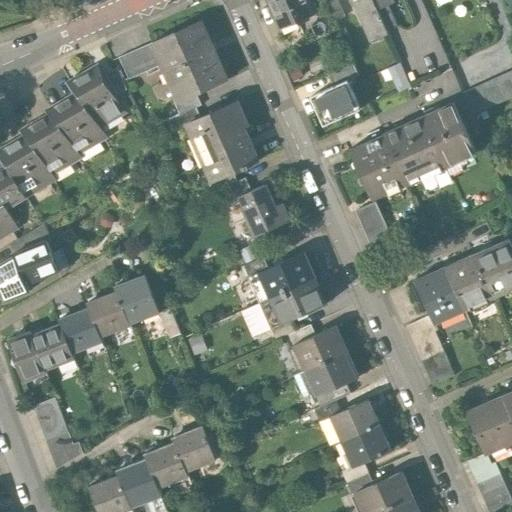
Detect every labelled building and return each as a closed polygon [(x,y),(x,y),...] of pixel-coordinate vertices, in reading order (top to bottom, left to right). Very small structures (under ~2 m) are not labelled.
[(306,0),(263,0),(278,32),(314,16),(306,0)] [(336,0),(335,0),(326,4),(335,22),(345,18),(336,0)] [(370,0),(357,0),(350,4),(368,43),(387,35),(385,32),(376,12),(370,0)] [(370,0),(376,12),(388,6),(393,4),(391,0),(370,0)] [(397,26),(388,6),(376,12),(385,32),(397,26)] [(200,22),(147,46),(157,66),(174,104),(197,94),(226,81),(200,22)] [(338,32),(345,48),(351,45),(344,30),(338,32)] [(127,79),(157,66),(147,46),(118,58),(127,79)] [(97,65),(65,83),(71,94),(81,112),(97,130),(126,113),(116,96),(104,77),(97,65)] [(117,69),(104,77),(116,96),(127,90),(117,69)] [(511,98),(511,71),(463,94),(473,116),(511,98)] [(345,83),(308,100),(322,129),(359,112),(345,83)] [(81,112),(71,94),(42,110),(45,115),(54,131),(78,156),(107,140),(97,130),(81,112)] [(197,94),(174,104),(179,116),(196,108),(202,105),(197,94)] [(201,120),(182,129),(208,185),(232,174),(258,162),(243,130),(248,128),(237,104),(201,120)] [(452,105),(417,121),(441,171),(475,155),(452,105)] [(196,108),(179,116),(166,121),(172,133),(182,129),(201,120),(196,108)] [(54,131),(45,115),(18,131),(21,137),(31,154),(51,177),(81,160),(78,156),(54,131)] [(441,171),(417,121),(384,136),(407,186),(441,171)] [(374,202),(407,186),(384,136),(347,153),(370,204),(374,202)] [(31,154),(21,137),(0,148),(0,168),(2,171),(24,202),(56,182),(51,177),(31,154)] [(118,167),(110,172),(115,180),(123,176),(118,167)] [(24,202),(2,171),(0,171),(0,240),(18,230),(7,212),(24,202)] [(236,184),(232,174),(208,185),(212,194),(222,190),(236,184)] [(227,203),(233,200),(251,192),(246,180),(236,184),(222,190),(227,203)] [(147,190),(156,205),(164,200),(155,186),(147,190)] [(273,207),(264,187),(251,192),(233,200),(250,240),(289,223),(281,204),(273,207)] [(372,255),(393,245),(374,202),(370,204),(352,212),(372,255)] [(106,215),(103,215),(100,216),(99,218),(98,222),(99,224),(100,226),(102,228),(104,229),(107,228),(109,227),(111,225),(112,223),(112,221),(112,219),(110,217),(108,215),(106,215)] [(10,258),(47,244),(52,241),(44,225),(5,247),(10,258)] [(471,256),(493,302),(511,293),(511,242),(510,238),(471,256)] [(51,253),(47,244),(10,258),(0,264),(0,302),(1,305),(26,296),(23,288),(59,274),(51,253)] [(51,253),(59,274),(69,270),(60,249),(51,253)] [(269,271),(248,280),(259,306),(315,280),(303,256),(269,271)] [(441,270),(463,316),(493,302),(471,256),(441,270)] [(248,280),(269,271),(263,258),(242,268),(248,280)] [(441,270),(411,284),(426,317),(432,330),(463,316),(441,270)] [(144,277),(112,290),(113,294),(126,327),(159,315),(144,277)] [(315,280),(259,306),(270,330),(290,321),(326,305),(315,280)] [(127,331),(126,327),(113,294),(84,306),(86,310),(98,342),(127,331)] [(98,342),(86,310),(56,322),(57,326),(70,358),(100,346),(98,342)] [(170,310),(159,315),(168,339),(179,334),(170,310)] [(432,330),(426,317),(405,327),(432,387),(433,390),(437,391),(440,390),(444,386),(455,380),(432,330)] [(290,321),(270,330),(275,341),(286,336),(295,332),(290,321)] [(292,348),(315,337),(309,325),(295,332),(286,336),(292,348)] [(70,358),(57,326),(31,336),(29,330),(5,340),(22,386),(46,378),(44,372),(71,362),(70,358)] [(292,348),(290,349),(301,374),(346,354),(335,329),(315,337),(292,348)] [(346,354),(301,374),(313,400),(315,399),(345,386),(358,380),(346,354)] [(193,378),(182,370),(176,378),(187,386),(193,378)] [(345,386),(315,399),(319,409),(335,402),(350,396),(345,386)] [(511,393),(503,398),(511,416),(511,393)] [(511,448),(511,416),(503,398),(467,414),(485,454),(488,460),(511,448)] [(55,399),(32,408),(44,442),(68,434),(55,399)] [(328,420),(341,414),(335,402),(319,409),(313,412),(318,424),(328,420)] [(341,414),(328,420),(338,444),(379,426),(368,402),(341,414)] [(379,426),(338,444),(349,470),(363,464),(390,452),(379,426)] [(169,440),(171,446),(183,474),(215,461),(202,427),(169,440)] [(68,434),(44,442),(55,472),(81,455),(77,444),(73,445),(68,434)] [(141,458),(143,462),(155,492),(185,480),(183,474),(171,446),(141,458)] [(488,460),(485,454),(467,463),(488,511),(507,511),(511,510),(511,503),(494,464),(490,466),(488,460)] [(113,474),(115,479),(127,511),(157,499),(155,492),(143,462),(113,474)] [(363,464),(349,470),(340,474),(345,485),(368,474),(363,464)] [(373,486),(368,474),(345,485),(350,496),(373,486)] [(373,486),(350,496),(357,511),(384,511),(412,500),(401,474),(373,486)] [(115,479),(86,491),(94,511),(127,511),(115,479)] [(417,511),(412,500),(384,511),(417,511)]
